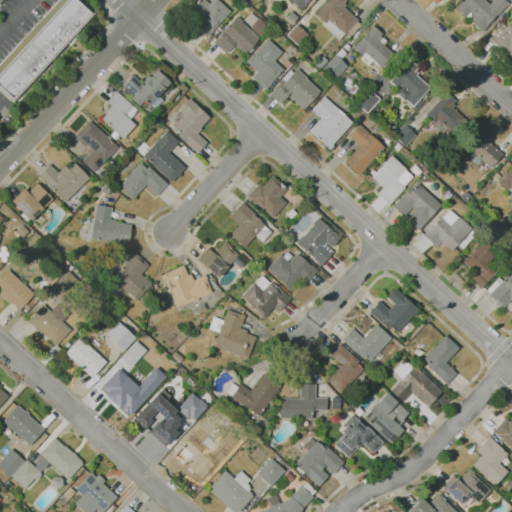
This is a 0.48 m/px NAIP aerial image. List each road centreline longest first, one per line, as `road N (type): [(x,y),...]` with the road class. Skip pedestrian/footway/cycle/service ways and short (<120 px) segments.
road 1 (residential): [(511,362),(119,0)]
road 2 (residential): [(183,511),(0,341)]
road 3 (residential): [(511,364),(430,452),(338,511)]
road 4 (residential): [(154,0),(0,167)]
road 5 (residential): [(511,107),(395,0)]
road 6 (residential): [(384,244),(293,346)]
road 7 (residential): [(261,131),(169,232)]
